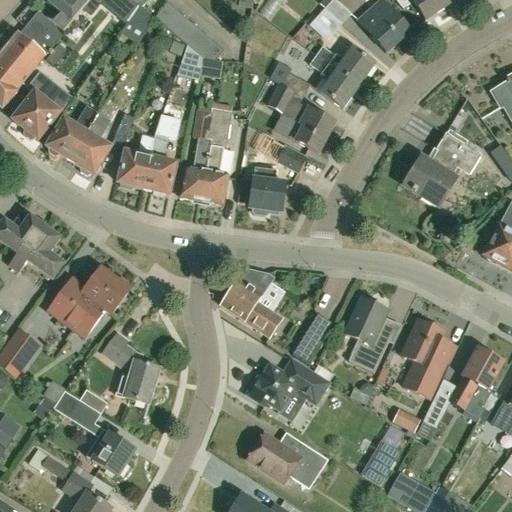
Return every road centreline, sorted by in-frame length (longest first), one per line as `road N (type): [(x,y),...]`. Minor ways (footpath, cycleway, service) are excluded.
road 1 (residential): [(320,257),(323,232),(383,121),(447,57),(511,20)]
road 2 (residential): [(152,511),(192,438),(205,393),(205,243)]
road 3 (residential): [(205,243),(101,220),(0,154)]
road 4 (residential): [(511,323),(404,268),(320,257)]
